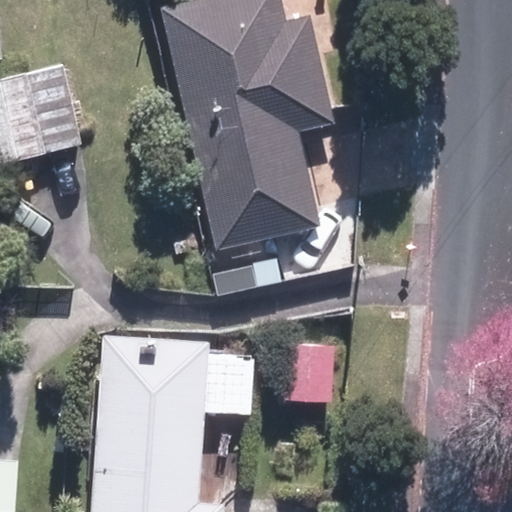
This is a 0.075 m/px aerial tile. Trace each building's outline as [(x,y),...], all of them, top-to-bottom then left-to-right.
[(280,0),(170,0),(164,2),(220,243),(321,220),(299,127),(333,119),(308,11),(285,16),(280,0)] [(0,75),(0,156),(79,138),(61,62),(0,75)] [(206,337),(108,330),(94,511),(222,511),(224,499),(195,497),(206,337)] [(336,338),(275,334),(271,394),(332,398),(336,338)] [(0,454),(0,511),(11,511),(16,456),(0,454)]
